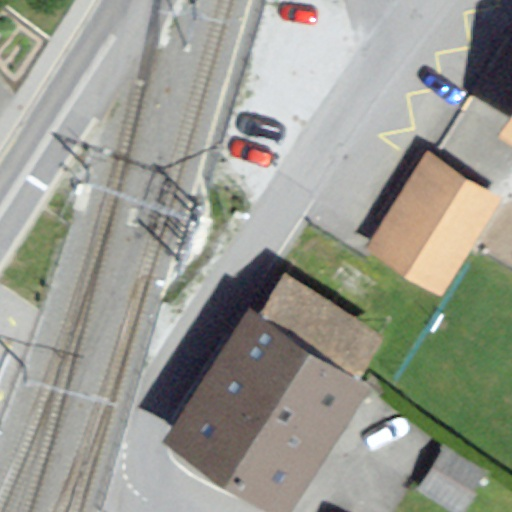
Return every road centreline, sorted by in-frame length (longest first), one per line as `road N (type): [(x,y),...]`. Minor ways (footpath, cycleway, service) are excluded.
road 1 (residential): [(423,3),(162,388),(146,460),(161,486),(177,493)]
road 2 (secondary): [(0,211),(131,0)]
